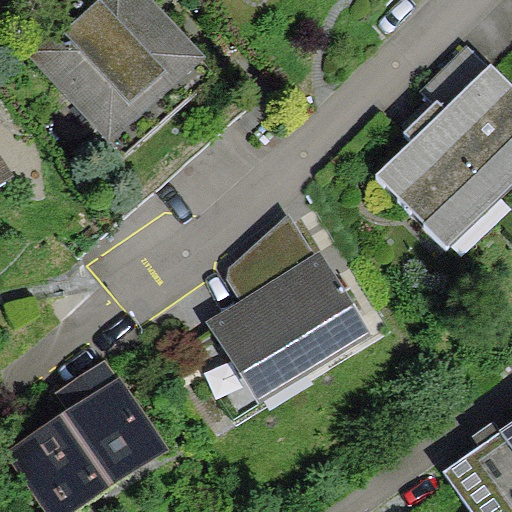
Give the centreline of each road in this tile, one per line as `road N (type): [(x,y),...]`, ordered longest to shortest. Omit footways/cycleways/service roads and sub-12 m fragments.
road 1 (residential): [(452,0),(270,180),(37,364)]
road 2 (residential): [(343,511),(511,384)]
